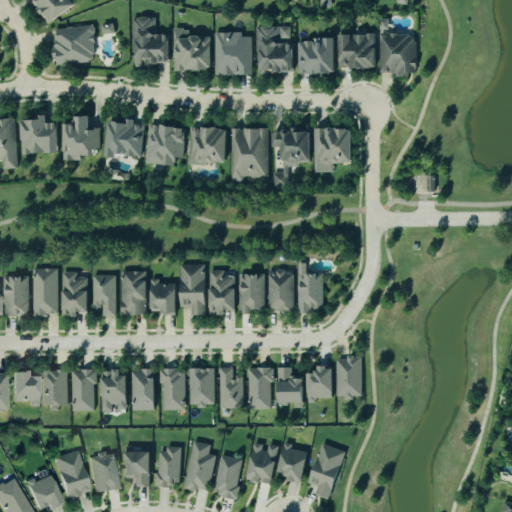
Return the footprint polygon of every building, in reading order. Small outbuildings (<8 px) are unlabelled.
[(70,0),(31,0),(48,25),(75,7),(70,0)] [(133,18),(132,66),(169,67),(169,36),(155,35),(155,19),(133,18)] [(100,26),(101,35),(114,34),(113,25),(100,26)] [(52,30),(54,67),(67,66),(67,64),(94,62),(92,27),(52,30)] [(291,28),(255,28),(255,52),(258,52),(259,76),(268,76),(268,74),(292,74),(291,28)] [(210,37),(188,38),(188,30),(172,30),(174,73),(211,72),(210,37)] [(251,77),(250,38),(241,38),(241,34),(214,34),(215,77),(251,77)] [(380,76),(416,76),(415,35),(379,36),(380,76)] [(338,36),(339,70),(375,70),(375,36),(338,36)] [(297,42),(298,76),(335,75),(334,41),(297,42)] [(58,155),(57,125),(45,125),(45,117),(33,117),(33,122),(19,122),(20,156),(58,155)] [(98,132),(89,132),(89,118),(73,118),(73,126),(62,126),(62,162),(80,162),(80,158),(91,158),(91,151),(99,151),(98,132)] [(105,159),(114,160),(115,156),(141,158),(143,127),(133,126),(134,121),(109,119),(105,159)] [(0,120),(0,161),(1,162),(2,171),(16,170),(14,120),(0,120)] [(144,165),(174,168),(175,159),(182,160),(185,130),(149,126),(144,165)] [(188,165),(225,167),(227,131),(190,129),(188,165)] [(231,181),(267,181),(267,130),(231,130),(231,181)] [(353,165),(351,130),(313,131),(315,174),(332,173),(332,166),(353,165)] [(288,187),(287,168),(296,168),(296,164),(310,164),(309,131),(273,132),(273,149),(281,149),(281,174),(272,174),(272,188),(288,187)] [(322,309),(322,274),(305,274),(305,263),(297,263),(297,314),(311,314),(311,309),(322,309)] [(180,307),(191,307),(191,316),(205,315),(204,265),(179,265),(180,307)] [(56,269),(31,269),(32,316),(57,315),(56,269)] [(121,315),(146,315),(145,271),(120,272),(121,315)] [(208,271),(209,315),(225,314),(225,311),(235,310),(234,276),(223,277),(223,271),(208,271)] [(267,271),(267,312),(293,312),(292,271),(267,271)] [(76,272),(61,272),(61,317),(77,317),(77,312),(87,312),(87,278),(76,278),(76,272)] [(263,274),(239,274),(239,314),(251,314),(251,310),(264,310),(263,274)] [(115,275),(92,276),(92,310),(101,310),(101,317),(115,317),(115,275)] [(27,277),(2,277),(3,317),(28,317),(27,277)] [(158,284),(158,279),(151,279),(150,314),(175,314),(176,284),(158,284)] [(337,398),(362,397),(361,356),(346,356),(346,360),(336,360),(337,398)] [(291,368),(278,367),(277,403),(303,403),(304,377),(291,377),(291,368)] [(307,403),(315,403),(315,399),(333,399),(333,367),(316,367),(316,373),(307,373),(307,403)] [(220,409),(243,409),(242,376),(233,376),(233,368),(219,368),(220,409)] [(270,409),(271,369),(248,368),(247,409),(270,409)] [(131,411),(154,411),(155,369),(132,369),(131,411)] [(162,411),(185,410),(184,369),(161,370),(162,411)] [(188,406),(213,406),(214,369),(189,369),(188,406)] [(67,371),(42,370),(42,406),(48,406),(48,411),(58,411),(58,405),(66,405),(67,371)] [(94,411),(94,370),(70,370),(71,411),(94,411)] [(100,371),(100,413),(114,412),(113,410),(126,410),(126,375),(120,375),(119,371),(100,371)] [(38,377),(28,377),(28,372),(12,372),(11,403),(28,403),(28,407),(37,408),(38,377)] [(215,456),(208,454),(210,445),(192,441),(183,488),(208,493),(215,456)] [(270,485),(278,447),(265,444),(265,445),(253,443),(245,480),(270,485)] [(301,484),(308,453),(291,449),(291,445),(284,444),(277,474),(287,476),(286,480),(301,484)] [(343,450),(319,445),(310,485),(317,487),(315,496),(332,499),(343,450)] [(149,488),(149,452),(133,452),(133,447),(123,446),(123,479),(135,479),(134,488),(149,488)] [(157,448),(155,487),(179,488),(180,449),(157,448)] [(64,499),(88,494),(79,451),(55,457),(64,499)] [(114,453),(89,456),(93,493),(118,490),(114,453)] [(242,460),(220,455),(212,494),(234,499),(242,460)] [(37,511),(40,511),(62,502),(49,475),(34,482),(32,479),(24,483),(37,511)] [(29,511),(31,511),(12,478),(0,484),(0,507),(2,511),(29,511)]
